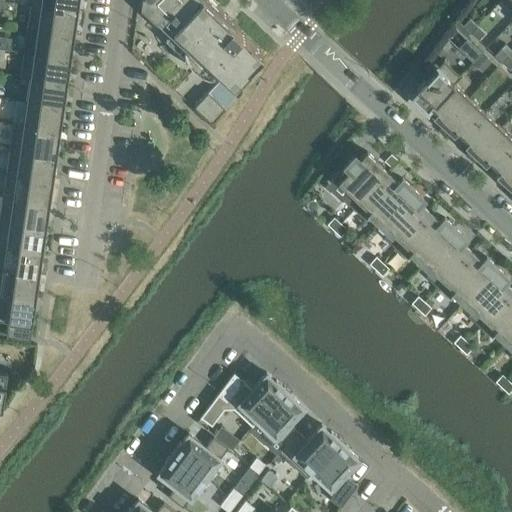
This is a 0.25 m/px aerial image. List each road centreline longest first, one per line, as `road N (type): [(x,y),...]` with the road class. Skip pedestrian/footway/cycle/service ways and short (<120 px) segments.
road 1 (residential): [(101,511),(238,330),(392,474)]
road 2 (residential): [(78,288),(119,0)]
road 3 (residential): [(261,0),(411,140)]
road 4 (residential): [(511,230),(411,140)]
